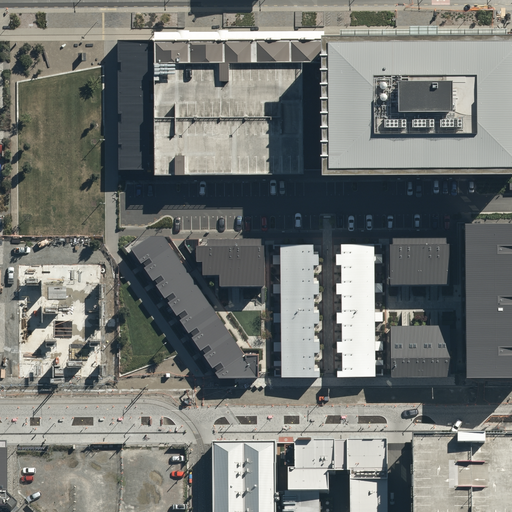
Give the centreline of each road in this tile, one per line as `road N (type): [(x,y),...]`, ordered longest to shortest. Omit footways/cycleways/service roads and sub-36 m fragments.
road 1 (residential): [(0,408),(200,406)]
road 2 (residential): [(200,406),(395,405)]
